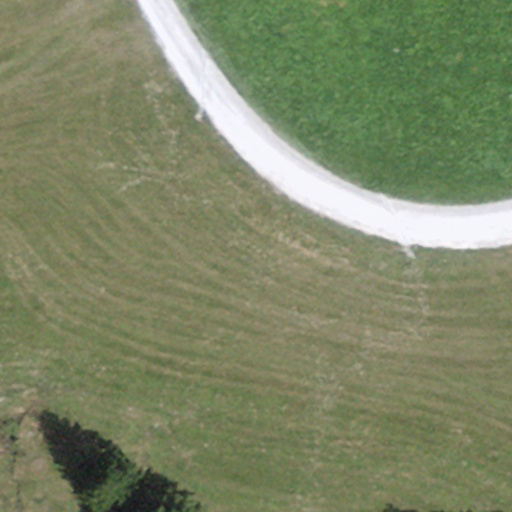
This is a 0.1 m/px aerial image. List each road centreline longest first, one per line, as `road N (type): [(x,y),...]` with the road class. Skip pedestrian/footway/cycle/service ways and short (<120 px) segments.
road 1 (track): [(511,217),(443,229),(378,217),(320,192),(253,147),(141,0)]
road 2 (track): [(0,52),(143,5)]
